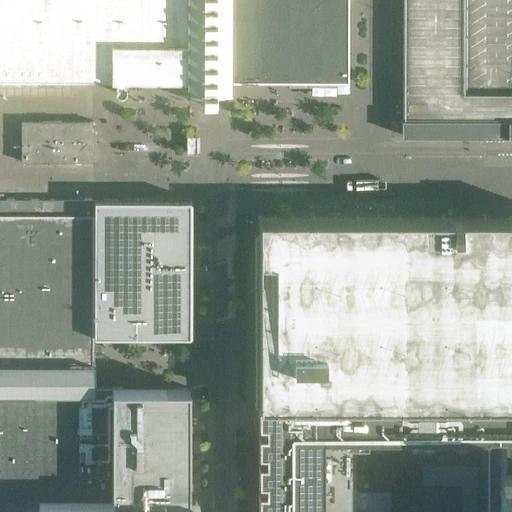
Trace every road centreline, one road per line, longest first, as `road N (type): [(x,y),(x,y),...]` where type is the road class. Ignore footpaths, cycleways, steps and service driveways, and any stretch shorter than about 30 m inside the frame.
road 1 (unknown): [(117,175),(119,123),(101,104),(23,85),(0,91)]
road 2 (unknown): [(116,307),(117,175)]
